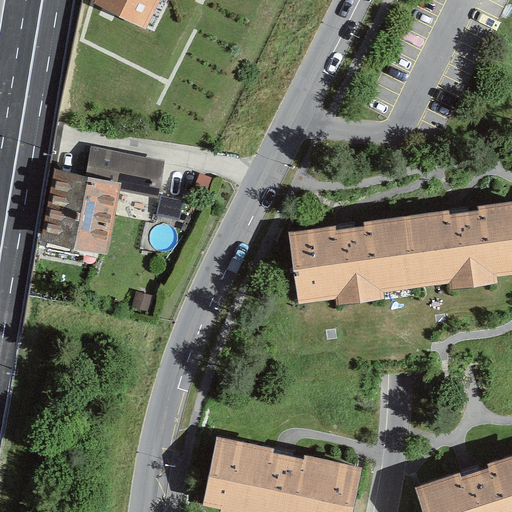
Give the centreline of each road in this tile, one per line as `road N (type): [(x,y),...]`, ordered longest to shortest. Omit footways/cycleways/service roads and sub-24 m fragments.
road 1 (residential): [(145,511),(179,352),(346,0)]
road 2 (primary): [(24,101),(4,225)]
